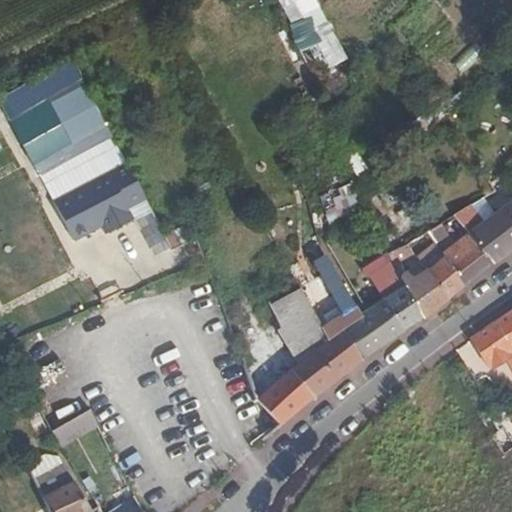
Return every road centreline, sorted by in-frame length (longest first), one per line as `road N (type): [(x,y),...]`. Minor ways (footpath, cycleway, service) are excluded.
road 1 (unknown): [(188,496),(102,351),(108,320),(145,310),(170,324),(242,450)]
road 2 (residential): [(511,290),(357,401),(272,479)]
